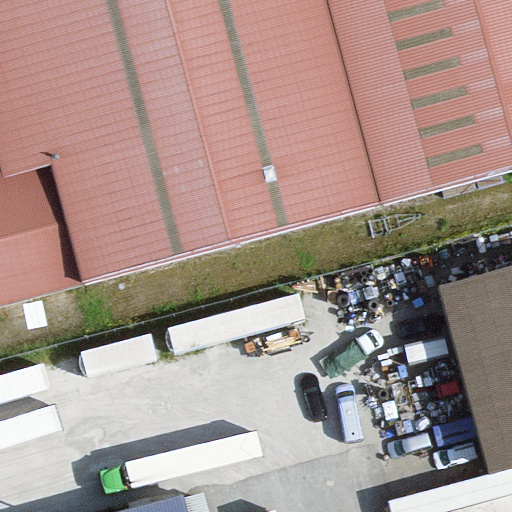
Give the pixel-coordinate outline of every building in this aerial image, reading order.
[(511,179),(511,0),(0,0),(0,169),(5,189),(58,175),(89,289),(88,292),(511,179)] [(0,169),(0,315),(88,292),(58,175),(5,189),(0,169)] [(511,279),(442,300),(491,485),(511,479),(511,279)] [(32,356),(0,363),(0,397),(40,387),(32,356)] [(207,511),(204,502),(164,511),(207,511)]
